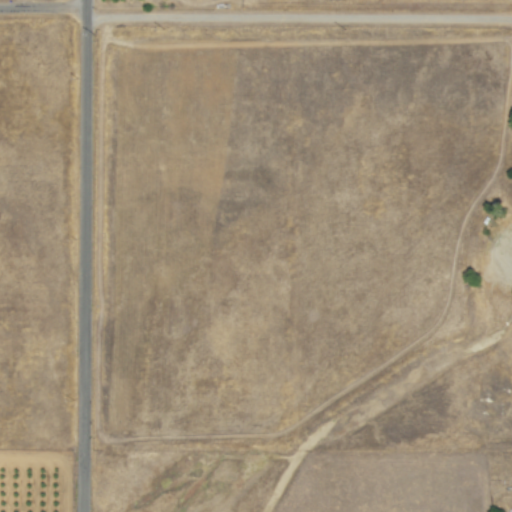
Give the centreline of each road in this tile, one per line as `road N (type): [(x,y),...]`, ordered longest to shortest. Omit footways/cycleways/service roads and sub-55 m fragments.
road 1 (residential): [(80,511),(84,6)]
road 2 (residential): [(82,14),(505,20)]
